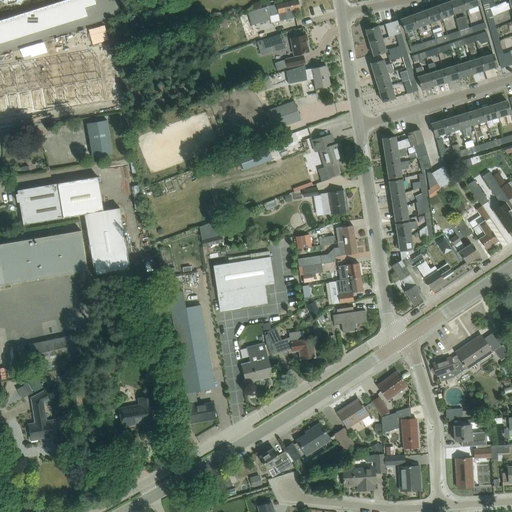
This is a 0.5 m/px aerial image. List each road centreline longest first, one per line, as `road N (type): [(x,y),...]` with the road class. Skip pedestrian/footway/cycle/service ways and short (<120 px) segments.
road 1 (residential): [(394,329),(358,125)]
road 2 (tertiary): [(242,443),(403,339)]
road 3 (residential): [(394,329),(235,430)]
road 4 (residential): [(438,506),(437,426),(403,339)]
road 5 (residential): [(287,485),(290,496),(390,509),(438,506)]
road 6 (residential): [(358,125),(511,79)]
road 7 (residential): [(511,248),(394,329)]
road 8 (tertiary): [(403,339),(511,267)]
